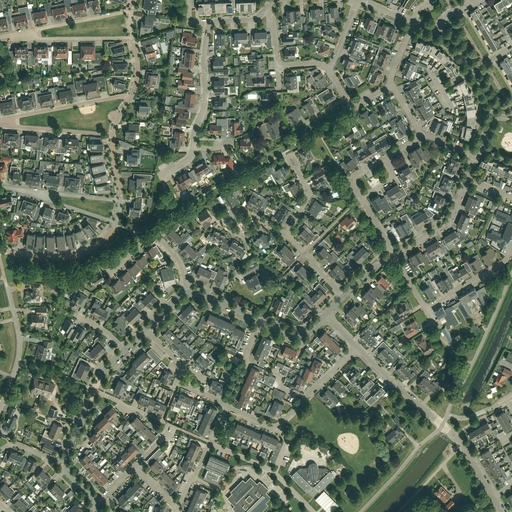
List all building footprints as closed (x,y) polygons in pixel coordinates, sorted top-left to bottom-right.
[(63,18),(67,17),(65,7),(65,5),(68,5),(67,0),(63,0),(64,3),(58,4),(60,17),(63,17),(63,18)] [(80,13),(78,4),(75,5),(73,0),(67,0),(68,5),(72,4),(74,16),(78,15),(78,14),(80,13)] [(87,0),(88,1),(89,7),(93,7),(93,11),(96,10),(96,11),(100,11),(98,0),(97,0),(94,1),(93,0),(87,0)] [(158,2),(155,0),(144,0),(145,1),(146,2),(145,3),(145,4),(146,5),(144,7),(144,9),(148,9),(147,14),(155,15),(156,10),(160,11),(161,3),(158,2)] [(205,13),(205,3),(202,3),(202,0),(196,0),(196,8),(199,7),(200,14),(205,14),(205,13)] [(229,0),(229,2),(226,2),(227,12),(227,13),(232,12),(232,6),(235,6),(234,0),(229,0)] [(413,4),(407,0),(404,0),(402,5),(410,9),(413,4)] [(504,7),(500,0),(494,4),(499,12),(503,9),(503,8),(504,7)] [(45,9),(49,9),(47,2),(44,3),(45,7),(42,8),(43,11),(39,12),(41,21),(43,21),(43,22),(47,21),(45,9)] [(54,19),(60,17),(58,4),(52,6),(51,2),(47,2),(49,9),(52,8),(54,19)] [(246,12),(246,2),(236,2),(237,10),(240,9),(240,12),(246,12)] [(255,2),(246,2),(246,12),(253,12),(253,9),(256,9),(255,2)] [(85,3),(78,4),(80,13),(86,12),(85,3)] [(25,13),(29,12),(28,6),(24,7),(25,11),(22,12),(23,15),(19,16),(21,25),(24,25),(24,26),(28,25),(25,13)] [(337,6),(331,7),(332,16),(335,16),(335,18),(336,18),(336,21),(341,21),(342,19),(342,14),(338,14),(337,6)] [(324,19),(324,14),(323,9),(319,9),(319,8),(311,9),(312,12),(309,12),(310,17),(312,17),(316,17),(317,20),(324,19)] [(473,21),(482,15),(478,8),(475,10),(470,13),(472,15),(469,16),(471,19),(472,19),(473,21)] [(8,29),(6,17),(9,16),(8,10),(5,11),(5,13),(2,13),(3,16),(0,16),(0,20),(2,29),(4,29),(4,30),(8,29)] [(287,11),(288,16),(284,16),(285,24),(295,23),(295,20),(294,10),(287,11)] [(300,10),(294,10),(295,20),(298,20),(299,23),(305,22),(304,16),(301,17),(300,10)] [(41,21),(39,12),(33,13),(34,22),(41,21)] [(475,26),(485,20),(482,15),(473,21),(474,23),(474,24),(475,26)] [(21,25),(19,16),(13,17),(15,28),(19,27),(19,26),(21,25)] [(140,29),(140,31),(144,32),(144,30),(152,31),(152,26),(153,23),(152,23),(153,21),(156,22),(156,18),(148,17),(148,20),(145,20),(145,22),(141,22),(141,26),(140,26),(140,29)] [(372,23),(374,20),(368,17),(364,26),(370,28),(369,32),(373,34),(376,27),(373,26),(374,24),(372,23)] [(479,31),(488,25),(485,20),(475,26),(477,29),(478,29),(479,31)] [(384,39),(390,26),(383,24),(382,27),(379,25),(375,34),(382,37),(382,38),(384,39)] [(333,40),(336,33),(331,31),(332,28),(324,25),(322,31),(324,31),(324,32),(325,33),(324,36),(333,40)] [(481,36),(489,31),(492,30),(491,30),(488,25),(479,31),(480,33),(479,33),(481,36)] [(398,33),(394,32),(396,29),(390,26),(384,39),(386,40),(387,39),(394,42),(398,33)] [(492,30),(489,31),(481,36),(483,39),(483,38),(485,41),(492,36),(494,35),(492,30)] [(183,32),(182,38),(186,39),(185,44),(196,45),(197,37),(192,37),(192,34),(183,32)] [(261,41),(261,32),(255,33),(255,39),(252,39),(252,45),(258,45),(258,41),(261,41)] [(267,32),(261,32),(261,41),(266,41),(266,47),(267,48),(272,47),(271,38),(267,38),(267,32)] [(297,32),(289,33),(286,33),(287,36),(283,36),(284,44),(294,43),(294,40),(297,40),(297,32)] [(241,42),(241,33),(235,33),(235,35),(231,35),(231,47),(239,47),(238,42),(241,42)] [(247,33),(241,33),(241,42),(244,42),(244,47),(251,47),(251,40),(248,40),(247,33)] [(218,34),(219,39),(216,39),(216,49),(222,48),(222,46),(223,46),(223,43),(225,43),(225,34),(218,34)] [(366,40),(359,37),(355,36),(353,39),(352,38),(350,44),(361,49),(364,43),(365,44),(366,40)] [(495,41),(492,36),(485,41),(486,43),(485,43),(487,46),(495,41)] [(147,52),(145,53),(147,60),(150,59),(151,61),(151,62),(155,61),(155,60),(155,58),(157,57),(156,54),(158,51),(155,50),(154,50),(152,44),(153,43),(159,41),(158,37),(146,40),(148,45),(145,46),(146,51),(147,51),(147,52)] [(325,42),(319,40),(316,46),(320,48),(318,53),(326,56),(330,48),(324,45),(325,42)] [(497,40),(495,41),(487,46),(488,49),(489,48),(491,50),(500,45),(500,44),(499,42),(498,42),(497,40)] [(423,43),(423,42),(421,41),(421,42),(417,41),(415,49),(420,51),(423,43)] [(429,44),(427,43),(426,44),(423,43),(420,51),(425,53),(426,51),(425,51),(429,44)] [(117,44),(109,46),(111,51),(112,52),(114,52),(115,55),(125,52),(123,46),(117,47),(117,44)] [(359,52),(357,51),(358,48),(361,49),(350,44),(347,50),(353,53),(352,56),(359,59),(360,56),(359,55),(360,53),(359,52)] [(435,47),(435,46),(433,44),(432,45),(429,44),(425,51),(426,51),(425,53),(426,54),(427,54),(428,52),(430,54),(435,47)] [(88,58),(88,46),(87,46),(87,45),(82,45),(82,46),(81,46),(81,53),(73,53),(73,63),(84,63),(84,58),(88,58)] [(89,46),(88,46),(88,58),(92,58),(92,63),(103,63),(102,53),(94,53),(94,46),(93,46),(93,45),(89,45),(89,46)] [(23,47),(21,47),(21,57),(21,62),(28,62),(28,66),(31,66),(31,64),(31,58),(28,58),(28,46),(23,46),(23,47)] [(291,50),(285,51),(285,59),(295,58),(295,52),(297,52),(296,46),(290,47),(291,50)] [(381,54),(380,57),(389,60),(391,54),(385,52),(387,49),(380,46),(378,53),(381,54)] [(440,50),(440,49),(438,48),(435,47),(430,54),(435,57),(440,50)] [(182,48),(181,55),(181,57),(184,58),(194,59),(195,53),(189,52),(189,48),(182,48)] [(444,54),(445,54),(445,53),(443,51),(443,52),(440,50),(435,57),(439,60),(444,54)] [(264,58),(261,58),(261,54),(250,55),(250,62),(254,62),(254,65),(264,64),(264,58)] [(449,58),(450,57),(448,55),(447,56),(445,54),(444,54),(439,60),(443,64),(449,58)] [(225,57),(219,57),(215,57),(215,61),(214,61),(214,67),(223,67),(223,63),(226,63),(225,57)] [(358,64),(360,60),(352,57),(350,60),(344,58),(342,64),(351,68),(353,64),(356,65),(357,63),(358,64)] [(386,66),(389,60),(380,57),(379,59),(375,58),(373,65),(379,67),(381,64),(386,66)] [(193,66),(194,59),(184,58),(184,61),(180,60),(179,67),(186,68),(186,65),(193,66)] [(451,60),(449,58),(443,64),(446,68),(447,68),(452,64),(454,62),(452,60),(451,60)] [(118,59),(112,60),(113,67),(115,67),(115,70),(115,72),(120,72),(120,70),(127,70),(127,63),(118,63),(118,59)] [(420,63),(416,61),(409,59),(413,60),(412,63),(406,61),(404,67),(413,71),(416,72),(420,63)] [(503,71),(511,64),(510,61),(508,60),(506,62),(504,59),(500,62),(501,64),(499,66),(500,69),(501,68),(503,71)] [(264,71),(264,64),(254,65),(254,68),(250,68),(250,75),(251,75),(257,75),(257,74),(262,74),(262,71),(264,71)] [(455,68),(456,68),(455,66),(454,66),(452,64),(447,68),(446,68),(445,69),(448,73),(455,68)] [(505,76),(511,71),(511,64),(503,71),(504,73),(503,73),(505,76)] [(378,84),(382,74),(377,72),(378,68),(373,66),(371,72),(373,73),(370,81),(378,84)] [(192,73),(187,72),(188,68),(186,68),(179,67),(178,67),(177,75),(179,75),(179,77),(182,78),(184,78),(191,79),(192,73)] [(223,70),(223,67),(214,67),(214,74),(218,74),(218,77),(219,77),(228,77),(228,70),(223,70)] [(411,74),(413,71),(404,67),(402,73),(408,75),(407,78),(413,80),(414,77),(413,77),(414,75),(411,74)] [(457,71),(455,68),(448,73),(451,78),(460,73),(458,71),(457,71)] [(152,73),(147,72),(145,86),(154,87),(154,85),(155,85),(156,80),(158,80),(159,76),(152,75),(152,73)] [(321,72),(313,77),(320,87),(327,82),(321,72)] [(257,78),(257,75),(251,75),(251,82),(255,82),(255,86),(265,85),(264,78),(257,78)] [(358,84),(361,82),(357,75),(354,77),(353,75),(350,76),(349,76),(344,79),(349,87),(351,86),(352,88),(355,86),(358,84)] [(94,82),(90,83),(93,95),(94,95),(94,96),(98,95),(98,94),(99,94),(98,87),(106,85),(104,76),(93,78),(94,82)] [(121,76),(110,76),(106,76),(106,77),(109,78),(115,79),(113,86),(114,86),(114,87),(117,88),(118,87),(123,88),(125,82),(121,81),(120,79),(121,76)] [(286,76),(286,88),(292,88),(292,92),(299,91),(298,81),(296,81),(296,76),(286,76)] [(193,79),(191,79),(184,78),(182,78),(179,77),(179,78),(181,78),(181,80),(178,80),(178,87),(187,89),(187,85),(192,86),(193,79)] [(229,77),(228,77),(219,77),(219,81),(214,81),(215,87),(225,87),(224,83),(227,83),(227,80),(229,80),(229,77)] [(93,95),(90,83),(87,84),(86,79),(75,81),(77,91),(85,89),(86,96),(87,96),(87,97),(92,96),(92,95),(93,95)] [(456,86),(459,90),(466,87),(466,86),(465,84),(466,83),(464,81),(456,86)] [(414,82),(408,85),(405,88),(407,91),(405,91),(408,97),(420,90),(419,90),(414,82)] [(67,89),(64,89),(67,100),(69,100),(72,100),(72,99),(73,99),(72,92),(75,91),(74,84),(66,85),(67,89)] [(67,100),(64,89),(64,87),(59,88),(59,87),(57,86),(54,87),(55,94),(55,95),(59,95),(60,101),(61,101),(61,102),(64,101),(64,100),(67,100)] [(467,86),(466,86),(466,87),(459,90),(461,95),(463,95),(469,92),(467,89),(468,88),(467,86)] [(52,95),(55,94),(54,87),(48,88),(48,91),(45,92),(47,104),(49,103),(50,104),(52,104),(52,103),(53,102),(52,95)] [(194,100),(195,93),(187,92),(187,89),(178,87),(178,91),(180,91),(180,94),(183,94),(183,95),(185,95),(185,98),(194,100)] [(225,90),(225,87),(215,87),(215,94),(220,94),(220,97),(228,97),(228,90),(225,90)] [(47,104),(45,92),(41,93),(40,90),(34,91),(34,92),(36,98),(39,97),(40,105),(41,105),(42,106),(44,105),(45,104),(47,104)] [(425,99),(420,90),(408,97),(412,103),(413,102),(415,105),(425,99)] [(326,95),(324,91),(317,95),(321,102),(325,100),(327,103),(336,98),(332,91),(326,95)] [(471,91),(469,92),(463,95),(464,100),(473,97),(472,97),(471,94),(472,93),(471,91)] [(36,100),(36,98),(34,92),(28,93),(29,95),(28,96),(25,97),(25,96),(27,107),(29,107),(30,108),(32,107),(33,106),(34,106),(33,100),(36,100)] [(280,94),(277,94),(277,93),(273,93),(271,93),(271,92),(262,93),(262,94),(260,94),(261,98),(263,100),(263,103),(267,103),(267,102),(271,101),(271,100),(274,100),(277,100),(281,100),(280,94)] [(13,104),(16,103),(15,97),(15,95),(12,95),(12,97),(11,97),(12,100),(6,102),(8,111),(10,111),(10,112),(14,111),(13,110),(14,110),(13,104)] [(27,107),(25,96),(15,97),(16,103),(20,103),(21,109),(27,107)] [(302,106),(308,115),(314,111),(311,105),(314,103),(310,97),(304,101),(306,104),(302,106)] [(473,97),(472,97),(473,97),(464,100),(466,105),(474,103),(473,100),(474,99),(473,97)] [(194,106),(194,100),(185,98),(185,101),(182,101),(182,102),(178,101),(177,107),(185,108),(186,105),(194,106)] [(226,98),(220,98),(219,98),(219,101),(215,101),(215,104),(214,104),(214,108),(219,108),(219,107),(223,107),(223,108),(227,108),(227,103),(226,103),(226,98)] [(391,101),(388,102),(386,99),(381,102),(386,111),(394,106),(391,101)] [(429,105),(427,102),(425,99),(415,105),(417,108),(415,109),(419,114),(427,109),(425,107),(429,105)] [(150,100),(141,100),(140,105),(139,105),(139,109),(137,109),(137,116),(146,116),(146,113),(147,113),(148,112),(148,111),(149,111),(150,100)] [(398,112),(394,106),(386,111),(388,113),(385,115),(389,121),(394,118),(392,115),(398,112)] [(188,112),(184,112),(185,108),(177,107),(175,107),(174,114),(173,113),(172,117),(176,117),(178,117),(178,118),(186,119),(187,119),(188,117),(189,117),(189,113),(188,113),(188,112)] [(297,108),(294,110),(293,109),(292,109),(290,110),(290,111),(290,112),(287,114),(293,124),(300,120),(298,116),(301,115),(297,108)] [(435,115),(433,113),(431,110),(428,112),(427,109),(419,114),(422,120),(427,117),(429,120),(435,115)] [(378,122),(375,117),(372,113),(369,114),(367,110),(361,114),(366,124),(370,121),(372,125),(378,122)] [(402,118),(400,119),(398,116),(389,122),(392,128),(395,126),(397,129),(405,124),(402,118)] [(185,125),(186,119),(178,118),(178,117),(176,117),(176,120),(172,120),(171,127),(172,127),(178,128),(181,128),(181,125),(185,125)] [(437,132),(441,123),(437,121),(439,118),(435,117),(431,120),(430,123),(433,124),(431,129),(437,132)] [(243,130),(244,130),(244,127),(243,127),(243,125),(239,125),(239,122),(233,122),(233,118),(227,118),(227,126),(231,126),(231,133),(239,133),(239,132),(243,132),(243,130)] [(265,123),(272,139),(283,135),(277,118),(265,123)] [(210,125),(210,133),(217,133),(221,133),(221,126),(225,126),(225,120),(221,120),(221,121),(218,121),(218,125),(210,125)] [(449,121),(449,122),(442,120),(441,123),(437,132),(444,134),(446,128),(450,130),(453,122),(449,121)] [(139,125),(129,124),(129,131),(125,130),(125,133),(125,135),(125,138),(127,138),(134,139),(134,138),(135,138),(135,131),(138,131),(139,125)] [(257,127),(262,139),(269,136),(263,124),(257,127)] [(403,133),(408,130),(405,124),(397,129),(398,131),(395,133),(399,139),(405,136),(403,133)] [(177,131),(178,128),(172,127),(171,133),(174,134),(174,137),(183,138),(184,132),(177,131)] [(352,127),(343,132),(348,140),(353,137),(355,140),(361,137),(358,131),(355,132),(352,127)] [(11,144),(12,132),(8,132),(8,133),(5,133),(5,139),(1,139),(1,147),(6,148),(7,144),(8,144),(11,144)] [(16,133),(12,132),(11,144),(14,144),(15,145),(15,148),(21,149),(21,148),(21,142),(21,141),(18,141),(19,134),(16,134),(16,133)] [(252,132),(246,135),(243,136),(243,140),(241,140),(241,148),(242,148),(245,151),(248,148),(251,148),(251,141),(251,139),(255,137),(252,132)] [(385,138),(380,141),(385,150),(390,147),(386,140),(389,139),(386,134),(383,135),(385,138)] [(34,136),(32,135),(31,145),(31,147),(34,147),(33,149),(40,150),(41,143),(38,143),(38,136),(38,135),(34,135),(34,136)] [(51,147),(52,136),(48,136),(48,137),(45,136),(45,142),(44,143),(41,142),(41,143),(40,150),(40,151),(46,152),(48,150),(48,147),(51,147)] [(56,136),(52,136),(51,147),(54,147),(53,151),(55,152),(60,153),(61,146),(61,144),(58,144),(58,143),(58,138),(56,137),(56,136)] [(71,148),(72,139),(69,139),(68,138),(66,137),(66,138),(65,138),(64,146),(61,146),(60,153),(66,153),(67,150),(68,151),(68,148),(71,148)] [(182,145),(183,138),(174,137),(173,141),(170,140),(169,147),(175,147),(176,144),(182,145)] [(102,150),(102,144),(103,144),(103,143),(96,143),(97,138),(89,138),(89,143),(90,143),(90,144),(90,150),(89,150),(96,150),(102,150)] [(78,139),(72,139),(71,148),(77,149),(77,153),(80,153),(81,146),(78,146),(78,139)] [(370,143),(374,149),(377,154),(379,153),(385,150),(380,141),(377,143),(377,142),(375,142),(374,141),(373,142),(371,140),(369,141),(370,143)] [(377,154),(374,149),(370,143),(367,145),(369,148),(364,151),(368,159),(374,156),(377,154)] [(431,157),(427,151),(426,149),(423,151),(420,147),(415,150),(420,159),(423,157),(425,161),(431,157)] [(305,163),(313,159),(307,148),(299,153),(305,163)] [(136,164),(136,163),(140,164),(140,157),(139,156),(139,150),(132,149),(131,155),(127,155),(126,163),(129,163),(132,164),(132,163),(136,164)] [(103,160),(102,154),(103,154),(103,153),(96,154),(96,150),(89,150),(89,151),(86,151),(87,155),(88,156),(88,160),(89,161),(97,161),(103,160)] [(368,159),(364,151),(361,153),(359,150),(354,153),(355,155),(357,159),(360,164),(363,162),(363,163),(368,159)] [(420,159),(415,150),(409,153),(412,157),(408,159),(414,168),(419,164),(417,161),(420,159)] [(447,156),(450,157),(448,163),(458,167),(461,161),(454,158),(456,155),(449,152),(447,156)] [(236,168),(232,161),(230,157),(224,158),(224,155),(214,156),(215,164),(221,163),(221,164),(227,163),(232,170),(236,168)] [(488,168),(491,160),(488,159),(489,159),(486,157),(484,160),(482,159),(479,167),(487,170),(487,168),(488,168)] [(353,168),(357,166),(352,159),(348,161),(348,162),(345,164),(349,171),(353,168)] [(493,170),(496,162),(493,161),(491,160),(488,168),(491,169),(490,171),(491,172),(492,172),(493,170)] [(98,165),(97,161),(89,161),(89,168),(90,168),(92,168),(93,172),(90,173),(100,171),(105,170),(103,164),(104,163),(98,165)] [(205,161),(199,164),(205,173),(206,175),(212,172),(213,174),(216,173),(212,167),(209,168),(205,161)] [(498,172),(501,165),(499,164),(499,163),(496,162),(493,170),(498,172)] [(456,173),(458,167),(448,163),(447,166),(446,167),(445,166),(443,171),(443,172),(451,175),(449,174),(450,171),(456,173)] [(202,174),(205,173),(199,164),(194,167),(197,173),(194,175),(198,180),(198,181),(201,180),(200,178),(202,177),(202,176),(202,174)] [(503,175),(507,166),(504,165),(504,166),(501,165),(498,172),(497,175),(502,177),(503,175)] [(13,173),(12,181),(19,182),(20,171),(17,171),(17,170),(16,170),(17,167),(11,166),(10,173),(13,173)] [(267,170),(270,175),(276,185),(285,180),(282,176),(286,174),(282,167),(276,170),(274,166),(267,170)] [(409,166),(403,169),(408,178),(411,176),(413,180),(419,177),(415,171),(412,173),(409,166)] [(509,177),(511,169),(509,168),(510,167),(507,166),(503,175),(509,177)] [(32,183),(33,172),(33,170),(23,168),(23,175),(26,176),(25,183),(32,183)] [(42,178),(43,172),(43,170),(36,169),(36,172),(33,172),(32,183),(38,184),(39,177),(42,178)] [(62,181),(62,180),(63,173),(64,170),(60,169),(59,173),(57,173),(57,174),(56,175),(53,175),(52,186),(57,186),(57,185),(58,185),(59,181),(62,181)] [(405,179),(408,178),(403,169),(398,173),(402,179),(399,181),(404,188),(404,189),(408,186),(407,184),(408,183),(405,179)] [(323,170),(315,175),(313,176),(315,179),(313,180),(317,187),(318,187),(320,190),(324,188),(324,187),(322,184),(325,182),(324,179),(325,178),(324,176),(325,175),(323,170)] [(106,173),(102,174),(100,171),(90,173),(92,177),(94,176),(95,177),(94,177),(95,177),(97,183),(95,183),(95,184),(102,181),(108,179),(106,173)] [(198,180),(194,175),(194,174),(191,177),(187,171),(182,174),(187,183),(190,181),(192,184),(198,180)] [(51,186),(52,186),(53,175),(49,174),(50,173),(49,172),(43,172),(42,178),(42,180),(44,180),(44,182),(45,182),(45,184),(47,184),(46,185),(47,185),(51,186)] [(453,180),(449,178),(450,177),(450,176),(451,175),(443,172),(439,181),(438,180),(438,181),(451,186),(453,180)] [(71,189),(73,178),(69,178),(69,177),(69,173),(63,173),(62,180),(66,180),(65,187),(68,188),(67,189),(71,189)] [(76,178),(73,178),(71,189),(75,190),(75,189),(78,189),(79,182),(83,183),(84,176),(84,175),(77,174),(77,178),(76,178)] [(129,179),(129,189),(134,189),(133,192),(136,193),(136,191),(140,191),(140,188),(142,189),(142,181),(151,181),(151,174),(139,174),(139,177),(133,177),(133,180),(129,179)] [(177,178),(178,179),(175,181),(180,191),(186,187),(184,185),(187,183),(182,174),(177,178)] [(370,182),(373,186),(378,183),(380,181),(378,177),(370,182)] [(109,190),(109,184),(103,185),(102,181),(95,184),(95,186),(96,185),(97,186),(98,192),(102,191),(102,192),(109,193),(108,190),(109,190)] [(450,188),(451,186),(438,181),(437,183),(438,184),(435,190),(442,193),(444,194),(446,190),(449,191),(450,191),(451,188),(450,188)] [(293,196),(300,192),(295,184),(290,186),(289,183),(283,186),(286,193),(290,190),(293,196)] [(399,199),(407,194),(404,189),(404,188),(401,190),(397,185),(392,188),(397,196),(399,199)] [(397,196),(392,188),(387,191),(390,197),(388,199),(391,204),(393,202),(392,199),(397,196)] [(227,206),(230,204),(231,207),(238,202),(235,197),(236,197),(236,196),(237,196),(237,195),(237,194),(238,194),(238,193),(238,192),(237,191),(237,190),(236,189),(231,194),(223,199),(227,206)] [(252,207),(260,195),(259,195),(251,190),(247,196),(250,198),(247,204),(252,207)] [(440,196),(442,193),(435,190),(432,197),(436,198),(434,201),(443,204),(446,198),(440,196)] [(469,196),(467,201),(475,205),(477,202),(480,204),(482,201),(483,201),(484,198),(477,194),(475,198),(469,196)] [(12,204),(10,195),(0,197),(0,204),(0,206),(4,205),(5,207),(12,205),(11,204),(12,204)] [(269,200),(265,198),(260,195),(252,207),(258,210),(261,205),(265,207),(269,200)] [(391,208),(387,201),(384,196),(381,199),(379,196),(371,200),(377,210),(381,207),(384,212),(391,208)] [(488,207),(496,210),(499,202),(491,199),(488,207)] [(23,211),(27,212),(30,201),(27,200),(26,201),(24,200),(22,205),(22,204),(21,205),(20,206),(17,205),(16,213),(19,214),(23,213),(23,211)] [(315,200),(312,206),(325,214),(327,210),(326,209),(327,207),(324,206),(326,203),(321,200),(319,203),(315,200)] [(34,202),(30,201),(27,212),(33,214),(32,218),(36,220),(39,211),(36,210),(35,209),(37,204),(34,203),(34,202)] [(129,207),(129,215),(139,216),(139,212),(141,213),(142,209),(141,208),(141,202),(134,201),(133,206),(134,206),(133,208),(129,207)] [(441,210),(443,204),(434,201),(433,203),(430,202),(427,208),(434,211),(435,208),(441,210)] [(474,207),(475,205),(467,201),(465,207),(470,210),(469,213),(474,215),(476,216),(478,209),(474,207)] [(287,217),(290,211),(288,210),(288,209),(288,208),(289,206),(281,202),(278,207),(278,208),(281,209),(279,212),(287,217)] [(325,214),(312,206),(309,212),(313,214),(311,217),(316,220),(318,217),(320,218),(324,213),(325,214)] [(52,209),(45,207),(42,218),(46,219),(45,222),(50,224),(53,216),(50,215),(52,209)] [(431,211),(427,208),(426,207),(424,209),(424,210),(422,212),(422,214),(420,215),(425,223),(430,220),(427,215),(429,214),(431,211)] [(205,228),(211,224),(209,221),(212,219),(207,211),(205,212),(205,211),(202,213),(202,214),(199,216),(203,224),(202,224),(205,228)] [(507,224),(505,229),(511,232),(511,212),(511,216),(497,211),(495,216),(498,217),(496,220),(507,224)] [(69,216),(69,215),(59,212),(58,215),(54,214),(51,223),(55,225),(57,220),(66,223),(67,220),(68,220),(69,220),(70,219),(70,218),(70,217),(70,216),(69,216)] [(284,222),(287,217),(279,212),(276,218),(273,216),(271,219),(277,222),(279,219),(284,222)] [(474,215),(469,213),(468,215),(466,214),(465,215),(462,214),(460,220),(468,223),(470,217),(473,219),(474,215)] [(411,223),(408,218),(409,217),(406,214),(401,217),(401,218),(404,223),(401,225),(401,224),(400,224),(406,234),(412,231),(408,224),(411,223)] [(425,223),(420,215),(414,218),(413,215),(409,217),(413,223),(416,221),(419,227),(425,223)] [(352,217),(350,219),(347,216),(340,223),(345,228),(348,226),(350,228),(351,229),(353,229),(355,227),(355,225),(354,224),(356,221),(352,217)] [(83,227),(88,233),(91,237),(95,233),(94,232),(95,231),(92,228),(94,226),(96,220),(89,217),(87,222),(88,223),(88,224),(84,228),(83,227)] [(465,229),(466,227),(469,229),(470,224),(468,223),(460,220),(457,226),(458,226),(457,230),(463,234),(466,236),(468,234),(464,231),(465,229)] [(166,235),(171,240),(177,234),(175,231),(178,228),(178,227),(180,225),(176,221),(174,223),(170,226),(172,229),(166,235)] [(406,234),(400,224),(397,226),(394,222),(391,224),(392,226),(390,227),(393,233),(397,231),(400,236),(406,233),(406,234)] [(298,235),(302,239),(309,233),(304,229),(307,226),(305,224),(300,228),(303,230),(298,235)] [(84,235),(88,233),(83,227),(80,228),(81,229),(76,232),(75,232),(79,239),(81,243),(85,241),(85,240),(86,239),(84,235)] [(15,230),(7,232),(8,236),(7,236),(8,239),(9,239),(9,241),(18,239),(17,236),(18,236),(18,237),(23,236),(22,229),(15,231),(15,230)] [(509,241),(511,232),(505,229),(503,235),(492,230),(491,233),(488,232),(486,237),(500,243),(498,247),(505,250),(506,245),(504,244),(506,240),(509,241)] [(216,241),(221,233),(215,230),(214,232),(211,230),(206,239),(212,242),(213,240),(216,241)] [(314,242),(318,238),(319,236),(317,234),(316,234),(315,235),(311,231),(309,233),(302,239),(306,244),(311,239),(314,242)] [(459,237),(455,231),(450,234),(454,242),(456,245),(459,243),(459,241),(464,238),(466,240),(467,237),(466,236),(463,234),(461,236),(459,237)] [(74,240),(79,239),(75,232),(72,232),(73,233),(72,234),(67,235),(66,234),(68,241),(69,247),(74,246),(73,245),(75,244),(74,240)] [(185,241),(188,239),(191,236),(187,232),(185,234),(183,233),(180,236),(177,234),(171,240),(176,245),(182,239),(185,241)] [(228,240),(225,238),(226,237),(221,233),(216,241),(221,245),(219,249),(222,251),(228,240)] [(338,233),(336,236),(343,242),(345,239),(338,233)] [(37,242),(38,235),(34,234),(34,235),(28,234),(27,240),(25,240),(25,245),(26,245),(26,246),(30,247),(31,246),(32,246),(33,241),(37,242)] [(68,241),(66,234),(63,234),(63,235),(57,236),(57,235),(57,243),(58,248),(63,247),(63,246),(64,246),(64,241),(68,241)] [(275,239),(270,234),(268,236),(267,236),(266,237),(263,234),(260,236),(257,239),(258,239),(254,243),(257,246),(260,243),(265,248),(272,241),(272,242),(275,239)] [(452,243),(454,242),(450,234),(445,237),(448,243),(445,244),(448,249),(454,246),(452,243)] [(47,243),(47,235),(44,235),(44,236),(38,236),(38,235),(37,242),(36,248),(41,248),(41,247),(43,247),(43,242),(47,243)] [(57,243),(57,235),(54,235),(54,236),(53,236),(48,237),(48,235),(47,235),(47,243),(47,249),(52,248),(52,247),(54,247),(54,242),(57,243)] [(191,241),(188,239),(185,241),(183,244),(186,246),(181,251),(186,255),(193,248),(191,246),(192,245),(189,243),(191,241)] [(233,241),(232,243),(229,241),(224,250),(227,252),(227,251),(228,252),(231,251),(231,250),(234,252),(239,244),(237,243),(238,242),(234,240),(234,241),(233,241)] [(368,245),(363,240),(357,245),(361,249),(359,251),(365,258),(370,253),(365,248),(368,245)] [(437,241),(432,244),(437,252),(439,251),(442,254),(444,253),(445,254),(448,252),(443,244),(440,246),(437,241)] [(321,259),(331,249),(324,242),(319,247),(321,250),(317,254),(321,259)] [(244,247),(239,244),(234,252),(240,255),(238,258),(242,260),(245,254),(242,252),(244,247)] [(434,254),(437,252),(432,244),(426,248),(429,253),(426,254),(430,261),(436,257),(434,254)] [(281,258),(283,256),(289,249),(285,245),(282,247),(280,247),(278,245),(273,250),(274,251),(273,252),(275,254),(276,254),(281,258)] [(144,251),(146,254),(149,258),(156,254),(159,258),(162,256),(158,249),(155,251),(152,247),(144,251)] [(197,253),(193,248),(186,255),(190,260),(195,256),(198,258),(200,256),(202,253),(200,250),(197,253)] [(495,257),(493,254),(489,248),(483,252),(485,254),(482,255),(487,264),(493,261),(492,258),(495,257)] [(292,256),(294,254),(289,249),(283,256),(287,261),(288,261),(286,263),(289,266),(294,261),(291,259),(293,257),(292,256)] [(333,261),(338,256),(333,252),(330,254),(328,252),(331,249),(321,259),(326,263),(330,259),(333,261)] [(365,258),(359,251),(356,254),(352,250),(348,255),(353,260),(355,258),(360,263),(365,258)] [(430,261),(426,254),(425,253),(422,254),(420,251),(415,254),(419,262),(423,260),(425,264),(430,261)] [(151,261),(149,258),(146,254),(136,260),(137,262),(140,267),(148,262),(148,263),(151,261)] [(416,265),(419,262),(415,254),(409,258),(411,261),(408,263),(413,271),(418,268),(416,265)] [(475,271),(481,268),(478,262),(481,260),(477,254),(471,258),(473,261),(470,263),(475,271)] [(207,266),(201,264),(201,262),(203,258),(200,256),(198,258),(197,262),(194,268),(198,270),(196,275),(202,278),(206,269),(207,266)] [(344,266),(342,264),(337,259),(332,264),(335,267),(331,271),(335,275),(342,269),(344,266)] [(139,271),(142,270),(140,267),(137,262),(127,269),(128,271),(129,271),(131,276),(134,280),(136,278),(137,277),(135,274),(139,271)] [(463,268),(460,270),(464,278),(469,275),(466,269),(469,267),(466,262),(461,265),(463,268)] [(247,274),(257,269),(257,268),(255,264),(245,270),(247,274)] [(300,276),(306,270),(302,265),(299,268),(298,267),(297,267),(295,265),(291,269),(293,272),(294,271),(295,272),(300,276)] [(160,270),(163,279),(174,276),(172,270),(168,272),(167,268),(160,270)] [(209,270),(206,269),(202,278),(208,281),(210,277),(211,278),(211,277),(214,278),(217,272),(209,269),(209,270)] [(223,287),(228,276),(224,275),(226,271),(220,269),(216,277),(219,278),(216,284),(223,287)] [(346,273),(342,269),(335,275),(340,280),(344,276),(347,279),(351,274),(349,271),(346,273)] [(464,278),(460,270),(455,273),(452,269),(449,271),(449,272),(453,278),(455,276),(456,277),(457,278),(459,281),(464,278)] [(312,278),(309,276),(311,274),(306,270),(300,276),(299,277),(303,281),(302,282),(305,285),(312,278)] [(100,272),(97,274),(96,271),(86,277),(88,280),(91,279),(95,286),(103,281),(102,280),(104,279),(100,272)] [(129,271),(128,271),(118,278),(120,280),(123,285),(123,284),(124,287),(125,288),(128,286),(129,285),(127,282),(131,279),(133,281),(134,280),(131,276),(129,271)] [(453,278),(449,272),(446,274),(448,277),(442,280),(447,287),(446,287),(447,288),(453,285),(450,280),(453,278)] [(175,282),(174,276),(163,279),(164,285),(166,287),(170,284),(175,282)] [(255,293),(264,287),(257,276),(248,281),(255,293)] [(387,287),(387,286),(391,282),(386,278),(385,279),(382,276),(377,281),(381,285),(378,287),(383,292),(387,287)] [(447,287),(442,280),(442,279),(439,281),(437,278),(432,281),(435,287),(438,285),(441,290),(446,287),(447,287)] [(428,299),(434,295),(431,290),(434,288),(429,279),(426,281),(429,287),(423,290),(428,299)] [(124,287),(123,284),(123,285),(120,280),(110,286),(114,293),(113,294),(114,297),(118,294),(117,291),(121,288),(122,289),(124,287)] [(318,291),(316,293),(322,300),(327,295),(322,291),(325,288),(319,283),(314,288),(318,291)] [(472,290),(467,293),(471,299),(475,296),(481,305),(483,303),(485,306),(490,303),(483,292),(487,290),(483,283),(479,286),(481,288),(476,291),(475,288),(472,290)] [(40,285),(33,284),(33,288),(33,291),(27,291),(27,298),(26,299),(26,300),(27,302),(29,302),(29,301),(39,302),(40,297),(39,297),(39,292),(38,292),(38,289),(40,289),(40,285)] [(151,286),(148,289),(146,292),(148,294),(146,296),(152,303),(157,299),(153,295),(156,291),(151,286)] [(383,294),(378,289),(376,287),(373,289),(371,287),(366,292),(373,298),(375,296),(378,299),(383,294)] [(322,300),(316,293),(313,295),(312,294),(310,296),(305,292),(303,294),(309,301),(311,298),(317,304),(322,300)] [(376,301),(373,298),(366,292),(362,296),(364,299),(362,301),(369,308),(374,304),(373,303),(376,301)] [(75,310),(78,305),(81,307),(87,297),(80,293),(78,296),(75,295),(69,304),(72,306),(71,308),(75,310)] [(466,302),(471,299),(467,293),(459,297),(460,300),(456,303),(455,300),(451,303),(455,309),(458,307),(466,319),(470,316),(469,314),(472,312),(466,302)] [(135,301),(140,306),(143,309),(147,305),(148,307),(152,303),(146,296),(144,299),(141,296),(135,301)] [(285,307),(286,306),(289,300),(281,297),(280,300),(277,299),(276,302),(275,302),(274,304),(275,305),(273,309),(279,311),(281,307),(283,306),(285,307)] [(305,303),(300,307),(307,314),(312,310),(307,305),(310,303),(305,298),(302,300),(305,303)] [(91,314),(97,317),(102,308),(99,306),(102,302),(96,299),(92,306),(95,307),(91,314)] [(137,309),(140,306),(135,301),(132,304),(135,307),(130,312),(137,318),(141,314),(137,309)] [(451,311),(455,309),(451,303),(447,305),(449,307),(444,310),(443,307),(435,312),(439,318),(443,315),(449,325),(452,324),(454,326),(459,323),(451,311)] [(190,304),(186,308),(192,315),(197,311),(190,304)] [(367,312),(362,307),(359,305),(357,307),(355,305),(350,309),(357,316),(359,314),(362,317),(367,312)] [(396,323),(399,321),(408,316),(406,313),(409,311),(405,305),(396,310),(399,314),(393,318),(396,323)] [(105,310),(102,308),(97,317),(98,318),(99,319),(100,320),(102,320),(106,315),(110,317),(114,310),(107,306),(105,310)] [(307,314),(300,307),(296,312),(295,310),(292,313),(295,316),(298,314),(303,319),(307,314)] [(192,318),(190,317),(192,315),(186,308),(182,313),(185,316),(182,320),(188,326),(192,321),(192,318)] [(37,316),(31,315),(31,320),(30,320),(30,324),(34,325),(34,326),(37,326),(38,325),(43,325),(43,324),(44,324),(45,324),(45,321),(44,320),(43,320),(43,316),(43,314),(46,314),(46,309),(37,309),(36,313),(37,313),(37,316)] [(361,320),(357,316),(350,309),(345,314),(348,317),(346,319),(353,326),(355,324),(357,324),(361,320)] [(137,318),(130,312),(127,316),(124,312),(120,317),(125,322),(127,319),(132,323),(137,318)] [(212,324),(216,316),(215,316),(215,315),(212,314),(211,314),(210,314),(208,319),(205,318),(203,324),(207,325),(208,323),(212,324)] [(217,327),(221,318),(216,316),(212,324),(217,327)] [(126,325),(123,322),(118,317),(113,322),(116,325),(113,327),(121,334),(125,330),(123,328),(126,325)] [(222,329),(226,320),(221,318),(217,327),(222,329)] [(69,337),(74,329),(72,327),(74,324),(67,320),(63,328),(66,330),(64,334),(69,337)] [(227,331),(230,323),(226,320),(222,329),(221,331),(226,334),(227,331)] [(413,330),(418,327),(415,321),(407,326),(408,329),(405,331),(409,337),(415,333),(413,330)] [(162,335),(166,339),(173,333),(169,328),(172,325),(169,323),(164,328),(166,331),(162,335)] [(235,327),(236,325),(230,323),(227,331),(232,333),(235,327)] [(368,326),(363,331),(360,333),(363,336),(360,338),(363,341),(364,340),(366,342),(372,335),(370,333),(373,331),(368,326)] [(79,327),(77,330),(74,329),(69,337),(75,341),(77,337),(80,339),(85,331),(79,327)] [(236,337),(240,329),(235,327),(232,333),(231,335),(230,337),(232,338),(233,336),(236,337)] [(451,345),(453,343),(444,328),(442,329),(451,345)] [(245,331),(240,329),(236,337),(235,338),(242,341),(244,338),(242,337),(245,331)] [(320,345),(329,336),(325,332),(319,338),(321,340),(318,343),(320,345)] [(170,343),(179,335),(177,333),(175,335),(173,333),(166,339),(170,343)] [(374,337),(372,335),(366,342),(370,346),(374,342),(377,345),(384,339),(379,334),(376,337),(376,336),(374,337)] [(174,347),(180,340),(178,338),(180,336),(179,335),(170,343),(174,347)] [(263,336),(261,341),(269,345),(272,339),(274,341),(275,338),(270,335),(269,338),(263,336)] [(100,345),(104,342),(98,336),(94,340),(94,344),(96,346),(94,348),(101,354),(102,353),(103,354),(106,351),(105,350),(100,345)] [(327,346),(333,340),(329,336),(320,345),(321,347),(325,343),(327,346)] [(422,336),(415,341),(417,344),(418,343),(421,347),(423,351),(422,352),(423,355),(425,354),(425,355),(435,349),(430,342),(427,344),(422,336)] [(50,348),(52,342),(45,340),(43,346),(39,345),(36,354),(41,356),(42,355),(45,356),(48,347),(50,348)] [(178,350),(186,343),(184,341),(183,343),(180,340),(174,347),(178,350)] [(326,354),(338,342),(335,340),(334,341),(333,340),(327,346),(329,348),(324,352),(326,354)] [(272,346),(269,345),(261,341),(259,346),(270,351),(272,346)] [(341,347),(339,346),(340,345),(338,342),(326,354),(327,353),(329,354),(332,351),(334,353),(333,355),(335,357),(339,353),(337,351),(341,347)] [(382,350),(378,354),(383,359),(389,352),(392,350),(389,347),(385,343),(384,342),(379,347),(380,348),(382,350)] [(182,354),(188,348),(186,345),(187,344),(186,343),(178,350),(182,354)] [(268,356),(270,351),(259,346),(257,351),(267,356),(268,356)] [(282,348),(279,355),(282,356),(283,354),(287,356),(286,359),(287,360),(292,348),(286,346),(285,349),(282,348)] [(101,354),(94,348),(91,351),(88,348),(84,353),(89,357),(92,355),(96,359),(97,359),(100,356),(100,355),(101,354)] [(192,352),(188,348),(182,354),(186,359),(190,354),(192,356),(199,350),(196,348),(192,352)] [(292,348),(287,360),(289,360),(290,358),(293,359),(293,361),(296,362),(298,355),(296,354),(297,351),(292,348)] [(207,357),(207,356),(201,350),(197,354),(199,356),(194,361),(199,365),(207,357)] [(389,352),(383,359),(387,363),(391,359),(394,362),(399,357),(392,350),(389,352)] [(266,359),(267,356),(257,351),(254,357),(260,359),(259,362),(265,364),(266,362),(262,360),(263,359),(264,359),(266,359)] [(144,352),(140,356),(148,364),(150,362),(148,360),(150,358),(144,352)] [(319,358),(315,356),(314,355),(312,358),(315,359),(313,362),(309,360),(308,362),(320,368),(323,363),(318,361),(319,358)] [(148,364),(140,356),(136,360),(142,366),(144,364),(146,365),(148,364)] [(86,360),(79,357),(75,367),(76,367),(79,368),(87,372),(88,370),(89,370),(91,367),(90,366),(84,363),(86,360)] [(211,361),(207,357),(199,365),(203,369),(207,365),(209,367),(213,363),(211,361)] [(400,367),(396,370),(401,375),(407,368),(403,363),(404,362),(402,360),(404,359),(402,357),(400,358),(401,359),(399,361),(399,362),(397,364),(400,367)] [(142,366),(136,360),(132,363),(133,365),(138,370),(142,366)] [(164,370),(162,375),(170,379),(173,373),(166,370),(168,367),(166,366),(161,361),(158,364),(164,369),(164,370)] [(320,368),(308,362),(308,365),(312,366),(310,369),(315,371),(314,371),(318,373),(320,368)] [(140,371),(138,370),(133,365),(130,369),(137,376),(139,375),(138,373),(140,371)] [(407,368),(401,375),(405,379),(408,377),(410,379),(409,380),(412,377),(417,373),(415,370),(417,368),(414,365),(412,367),(410,365),(407,368)] [(86,374),(87,372),(79,368),(76,367),(74,371),(74,370),(71,377),(77,379),(79,375),(85,378),(85,377),(86,378),(87,374),(86,374)] [(259,374),(260,371),(262,372),(263,369),(258,367),(257,369),(252,367),(250,372),(262,378),(263,376),(259,374)] [(312,376),(314,371),(315,371),(310,369),(307,367),(305,371),(301,369),(300,371),(312,376)] [(497,378),(495,382),(502,386),(505,379),(504,379),(506,376),(505,376),(505,374),(509,376),(511,371),(504,368),(501,374),(500,373),(497,378)] [(137,376),(130,369),(126,372),(129,376),(126,378),(132,382),(137,376)] [(357,376),(359,374),(354,369),(351,372),(350,371),(346,374),(348,376),(351,380),(349,382),(353,385),(360,379),(357,376)] [(423,388),(432,378),(429,376),(430,374),(425,370),(421,375),(424,377),(418,384),(423,388)] [(312,376),(300,371),(300,373),(304,375),(302,377),(307,379),(306,379),(308,380),(310,381),(312,376)] [(262,378),(250,372),(248,377),(255,381),(257,378),(261,380),(262,378)] [(210,388),(215,390),(219,382),(215,380),(216,378),(214,377),(215,374),(212,373),(209,379),(213,381),(210,388)] [(170,379),(162,375),(159,374),(158,376),(161,377),(160,380),(156,379),(154,382),(160,385),(162,381),(168,384),(170,379)] [(307,382),(308,380),(306,379),(307,379),(302,377),(299,376),(298,379),(293,377),(292,379),(304,384),(306,382),(307,382)] [(258,382),(255,381),(248,377),(245,382),(257,387),(258,385),(257,385),(258,382)] [(363,395),(372,386),(369,384),(371,382),(366,377),(360,384),(363,387),(360,391),(363,395)] [(42,387),(44,381),(34,378),(31,391),(40,394),(42,387)] [(130,385),(132,382),(126,378),(125,383),(118,380),(116,385),(124,389),(126,390),(129,384),(130,385)] [(432,383),(430,380),(432,378),(423,388),(429,394),(435,387),(439,390),(445,383),(440,378),(436,383),(434,381),(432,383)] [(228,383),(225,381),(220,379),(219,382),(215,390),(221,392),(222,390),(224,391),(228,383)] [(302,389),(304,384),(292,379),(292,381),(296,383),(294,386),(292,385),(291,388),(298,391),(299,388),(302,389)] [(54,384),(44,381),(42,387),(40,394),(51,397),(54,384)] [(257,387),(245,382),(243,387),(251,391),(252,388),(256,390),(257,387)] [(345,394),(349,391),(342,384),(340,387),(336,383),(331,388),(338,394),(342,391),(345,394)] [(122,394),(124,389),(116,385),(114,391),(116,392),(115,396),(124,400),(126,396),(122,394)] [(377,400),(382,394),(380,392),(382,390),(377,385),(370,392),(374,395),(371,399),(374,402),(377,400)] [(250,394),(251,391),(243,387),(241,392),(242,393),(243,393),(250,396),(253,398),(254,395),(250,394)] [(142,404),(146,396),(147,394),(142,391),(142,390),(139,389),(136,394),(140,396),(137,402),(142,404)] [(339,400),(332,393),(328,389),(324,393),(325,394),(322,398),(328,404),(332,401),(335,404),(339,400)] [(180,407),(185,396),(180,393),(177,399),(174,398),(170,406),(174,407),(175,405),(180,407)] [(249,399),(250,396),(243,393),(242,393),(240,398),(252,403),(253,401),(249,399)] [(275,400),(273,406),(281,410),(284,404),(279,401),(280,398),(274,395),(273,399),(275,400)] [(147,407),(151,398),(146,396),(142,404),(147,407)] [(190,398),(185,396),(180,407),(182,404),(187,406),(185,411),(188,412),(191,406),(188,404),(190,398)] [(152,409),(155,400),(151,398),(147,407),(152,409)] [(157,411),(160,403),(158,401),(159,399),(157,398),(155,400),(152,409),(157,411)] [(252,403),(240,398),(238,403),(246,406),(247,403),(251,405),(252,403)] [(12,405),(18,407),(20,402),(15,399),(12,405)] [(161,400),(160,403),(157,411),(162,413),(166,405),(163,404),(164,402),(161,400)] [(208,408),(207,411),(215,414),(217,409),(206,404),(205,407),(208,408)] [(5,424),(6,425),(6,426),(4,427),(3,429),(4,430),(8,432),(10,431),(10,430),(10,428),(10,427),(13,428),(18,417),(13,415),(16,409),(10,406),(7,413),(9,414),(5,424)] [(279,416),(281,410),(273,406),(270,412),(267,411),(266,414),(272,417),(274,413),(279,416)] [(112,407),(110,408),(109,407),(107,410),(117,420),(119,418),(115,415),(118,413),(112,407)] [(55,418),(57,414),(58,410),(51,408),(49,416),(55,418)] [(117,420),(107,410),(104,412),(105,413),(104,415),(105,416),(110,421),(112,418),(115,422),(117,420)] [(213,419),(215,414),(207,411),(204,415),(213,419)] [(499,420),(507,416),(505,412),(504,413),(503,411),(496,416),(499,420)] [(213,419),(204,415),(202,414),(199,419),(202,420),(210,424),(213,419)] [(111,422),(110,421),(105,416),(104,417),(103,416),(100,418),(110,429),(112,430),(113,428),(109,424),(111,422)] [(134,427),(140,420),(136,416),(132,421),(130,419),(125,423),(128,425),(130,423),(134,427)] [(395,416),(392,419),(399,427),(402,424),(395,416)] [(509,419),(507,416),(499,420),(499,421),(497,422),(499,424),(500,423),(502,425),(509,421),(508,420),(509,419)] [(52,425),(51,428),(59,432),(62,426),(54,422),(55,419),(48,417),(46,420),(49,421),(48,423),(52,425)] [(110,429),(100,418),(98,421),(99,422),(97,423),(103,429),(106,427),(109,430),(110,429)] [(138,431),(145,423),(144,422),(142,422),(140,420),(134,427),(138,431)] [(208,429),(210,424),(202,420),(200,425),(208,429)] [(511,428),(511,424),(511,422),(510,422),(509,421),(502,425),(505,430),(504,430),(505,432),(511,428)] [(486,422),(482,424),(487,432),(492,429),(487,422),(486,423),(486,422)] [(101,432),(103,429),(97,423),(93,427),(97,430),(103,436),(104,435),(101,432)] [(141,434),(148,428),(146,426),(146,425),(146,424),(145,423),(138,431),(141,434)] [(239,435),(243,426),(238,423),(235,429),(232,428),(230,433),(231,435),(237,438),(238,436),(239,435)] [(208,429),(200,425),(197,424),(195,429),(194,429),(193,432),(199,434),(200,431),(206,434),(208,429)] [(487,432),(482,424),(479,426),(479,427),(478,428),(482,435),(487,432)] [(244,436),(248,428),(243,426),(239,435),(240,436),(241,436),(241,435),(244,436)] [(391,443),(403,433),(398,427),(386,437),(391,443)] [(56,439),(59,432),(51,428),(50,432),(45,430),(43,436),(49,439),(51,436),(56,439)] [(145,438),(153,431),(152,430),(151,430),(150,430),(148,428),(141,434),(145,438)] [(249,438),(253,430),(248,428),(244,436),(248,437),(247,439),(248,439),(249,440),(249,438)] [(482,435),(478,428),(477,429),(476,428),(473,430),(478,438),(482,435)] [(100,439),(103,436),(97,430),(93,434),(102,443),(104,442),(100,439)] [(253,442),(258,432),(253,430),(249,438),(249,440),(247,442),(249,443),(250,441),(253,442)] [(478,438),(473,430),(469,432),(470,433),(469,433),(473,440),(478,438)] [(157,439),(155,437),(156,436),(153,434),(154,433),(154,432),(153,432),(154,432),(153,431),(145,438),(143,440),(146,443),(147,443),(148,442),(148,443),(150,446),(157,439)] [(263,434),(258,432),(253,442),(253,443),(254,440),(259,442),(260,441),(263,434)] [(265,443),(268,435),(263,433),(263,434),(260,441),(265,443)] [(102,443),(93,434),(89,438),(95,444),(97,442),(100,445),(102,443)] [(269,448),(273,437),(268,435),(265,443),(268,445),(267,446),(268,447),(269,448)] [(52,441),(49,440),(42,437),(39,443),(43,445),(42,448),(51,451),(53,445),(51,444),(52,441)] [(278,440),(273,437),(269,448),(274,450),(275,448),(276,445),(281,447),(283,445),(281,444),(282,443),(278,441),(278,440)] [(190,438),(189,441),(187,446),(198,451),(201,445),(195,443),(196,440),(190,438)] [(137,449),(139,447),(136,444),(134,442),(133,441),(129,445),(131,446),(128,448),(134,454),(138,450),(137,449)] [(482,457),(484,459),(492,454),(489,449),(494,447),(492,444),(484,449),(486,451),(482,454),(483,456),(482,457)] [(134,454),(128,448),(126,450),(122,446),(120,447),(121,449),(131,458),(134,454)] [(197,453),(198,451),(187,446),(190,447),(188,452),(198,456),(198,455),(198,454),(197,453)] [(131,458),(121,449),(120,450),(121,452),(119,454),(121,456),(127,462),(131,458)] [(13,462),(17,453),(11,451),(9,456),(5,454),(2,461),(6,463),(8,459),(13,462)] [(82,465),(93,455),(91,453),(88,457),(86,454),(87,453),(85,451),(80,456),(82,458),(80,460),(81,462),(80,463),(81,464),(82,465)] [(197,457),(198,456),(188,452),(186,457),(194,460),(195,458),(196,457),(197,457)] [(23,456),(17,453),(13,462),(17,464),(16,467),(22,469),(24,463),(21,461),(23,456)] [(153,470),(162,462),(162,461),(158,458),(157,458),(153,454),(151,456),(155,461),(153,463),(149,466),(153,470)] [(495,459),(492,454),(484,459),(485,461),(486,461),(487,463),(495,459)] [(94,457),(93,455),(82,465),(85,468),(86,467),(87,468),(92,463),(93,462),(91,460),(94,457)] [(124,464),(127,462),(121,456),(118,458),(115,455),(114,456),(123,466),(124,464)] [(225,476),(230,464),(211,455),(206,467),(208,468),(204,478),(217,484),(218,485),(221,478),(223,479),(224,475),(225,476)] [(123,466),(114,456),(112,458),(115,461),(111,465),(114,469),(116,467),(119,469),(123,466)] [(193,463),(194,460),(186,457),(184,456),(181,461),(184,462),(193,466),(194,465),(193,464),(193,463)] [(30,459),(29,461),(26,460),(24,463),(22,469),(21,470),(26,472),(27,469),(33,471),(37,462),(30,459)] [(489,468),(498,463),(495,459),(487,463),(489,466),(488,466),(489,468)] [(90,473),(99,464),(98,462),(95,465),(92,463),(87,468),(86,469),(90,473)] [(157,474),(164,467),(166,465),(163,463),(162,462),(153,470),(157,474)] [(193,467),(193,466),(184,462),(181,467),(178,465),(178,467),(183,472),(185,468),(190,470),(191,468),(192,467),(193,467)] [(329,471),(326,468),(318,468),(318,467),(318,466),(317,466),(317,465),(316,464),(315,464),(314,463),(313,463),(312,463),(311,464),(310,464),(309,465),(309,466),(308,466),(308,467),(308,468),(300,468),(297,471),(291,476),(307,492),(307,491),(313,497),(319,491),(319,492),(335,476),(330,471),(329,471)] [(500,468),(498,464),(498,463),(489,468),(490,470),(491,470),(493,472),(500,468)] [(98,469),(101,465),(99,464),(90,473),(94,477),(100,471),(98,469)] [(159,479),(166,473),(164,471),(166,469),(164,467),(157,474),(155,475),(159,479)] [(494,478),(505,471),(502,467),(500,468),(493,472),(494,475),(493,476),(494,478)] [(40,480),(46,474),(42,470),(37,475),(35,472),(31,477),(33,479),(34,481),(37,478),(40,480)] [(98,481),(107,471),(105,470),(102,473),(100,471),(94,477),(98,481)] [(109,473),(107,471),(98,481),(102,484),(108,478),(105,476),(109,473)] [(505,472),(505,471),(494,478),(496,480),(497,479),(498,482),(502,480),(503,482),(511,477),(510,475),(507,476),(505,472)] [(163,483),(172,475),(170,473),(168,475),(166,473),(159,479),(163,483)] [(50,478),(46,474),(40,480),(40,481),(37,483),(39,486),(40,486),(44,490),(49,485),(46,483),(50,478)] [(167,487),(173,480),(171,478),(173,476),(172,475),(163,483),(167,487)] [(263,484),(262,484),(260,482),(257,484),(250,477),(245,482),(243,480),(231,492),(232,494),(227,499),(235,506),(233,508),(233,509),(234,511),(235,511),(261,511),(268,505),(266,502),(271,497),(266,492),(268,489),(263,484)] [(4,478),(0,481),(0,486),(0,487),(0,486),(0,491),(2,494),(9,487),(7,485),(8,484),(5,482),(7,480),(4,478)] [(179,488),(181,484),(176,478),(173,480),(167,487),(171,491),(173,488),(176,491),(179,488)] [(135,484),(133,485),(141,493),(143,492),(140,489),(143,487),(136,481),(134,483),(135,484)] [(53,494),(60,488),(55,483),(51,487),(49,485),(44,490),(46,492),(49,489),(53,494)] [(141,493),(133,485),(131,487),(131,486),(128,488),(135,495),(137,493),(139,495),(141,493)] [(444,502),(450,496),(441,486),(435,493),(444,502)] [(13,492),(9,487),(2,494),(7,498),(11,494),(13,497),(18,492),(16,489),(13,492)] [(64,492),(60,488),(53,494),(58,498),(54,502),(56,504),(62,498),(60,496),(64,492)] [(135,495),(128,488),(126,491),(127,491),(125,493),(133,501),(135,503),(137,501),(133,497),(135,495)] [(208,493),(205,492),(197,488),(196,491),(191,489),(190,491),(205,498),(208,493)] [(20,491),(15,497),(12,499),(14,502),(12,504),(16,508),(25,500),(25,499),(25,500),(21,495),(23,494),(20,491)] [(205,498),(190,491),(189,493),(194,495),(193,498),(203,503),(205,498)] [(332,511),(339,506),(324,491),(315,500),(327,511),(332,511)] [(133,501),(125,493),(124,495),(123,494),(121,496),(127,503),(129,505),(132,503),(133,501)] [(127,503),(121,496),(119,498),(119,499),(118,501),(121,504),(119,507),(121,509),(121,510),(124,511),(126,509),(127,507),(129,505),(127,503)] [(199,507),(201,502),(203,503),(193,498),(191,501),(187,499),(186,501),(199,507)] [(77,499),(70,506),(71,507),(76,511),(78,511),(82,509),(80,507),(82,505),(77,499)] [(29,508),(33,504),(31,502),(29,504),(25,500),(16,508),(20,511),(27,506),(29,508)] [(455,504),(452,500),(445,506),(449,510),(451,508),(453,509),(455,507),(454,505),(455,504)] [(199,507),(186,501),(185,503),(190,505),(188,508),(197,511),(199,507)] [(163,508),(163,505),(162,504),(160,502),(157,505),(154,505),(152,510),(153,511),(155,511),(158,511),(164,511),(165,511),(164,510),(164,508),(163,508)]
